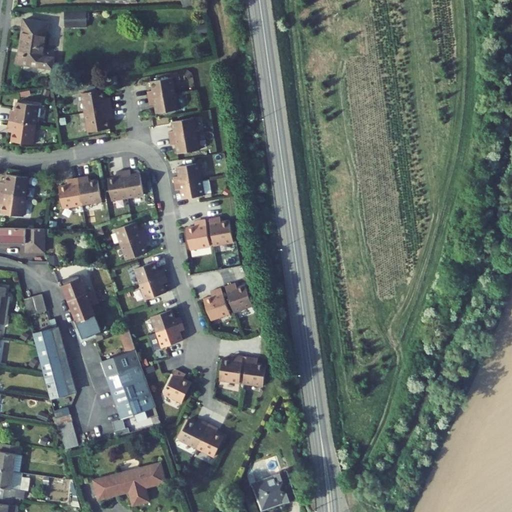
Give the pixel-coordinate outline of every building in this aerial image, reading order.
[(86,26),(86,11),(66,11),(66,27),(86,26)] [(43,57),(48,23),(25,20),(18,63),(53,68),(54,58),(43,57)] [(208,32),(206,24),(199,26),(201,33),(208,32)] [(176,94),(173,78),(151,81),(153,91),(148,91),(149,98),(176,94)] [(105,98),(103,89),(82,93),(85,113),(112,108),(111,101),(106,102),(105,98)] [(178,110),(176,94),(149,98),(150,105),(155,104),(157,113),(178,110)] [(36,125),(39,105),(17,102),(16,111),(15,115),(10,114),(9,121),(36,125)] [(109,120),(108,116),(113,115),(112,108),(85,113),(88,132),(110,129),(109,120)] [(196,134),(194,118),(172,122),(174,131),(168,132),(169,139),(196,134)] [(33,145),(36,125),(9,121),(8,128),(13,129),(13,133),(12,141),(33,145)] [(199,150),(196,134),(169,139),(171,145),(176,144),(177,154),(199,150)] [(202,179),(199,163),(177,167),(179,176),(173,177),(174,184),(202,179)] [(144,195),(140,173),(131,175),(130,169),(123,171),(128,198),(144,195)] [(128,198),(123,171),(117,172),(117,177),(108,179),(112,200),(128,198)] [(0,193),(26,197),(29,177),(7,174),(6,183),(5,187),(0,185),(0,193)] [(102,201),(98,180),(89,181),(86,182),(85,176),(78,178),(82,205),(102,201)] [(82,205),(78,178),(71,179),(72,184),(68,185),(59,186),(63,208),(82,205)] [(204,195),(202,179),(174,184),(176,190),(181,190),(182,199),(204,195)] [(23,216),(26,197),(0,193),(0,200),(3,201),(3,204),(1,213),(23,216)] [(233,242),(230,220),(221,222),(217,222),(216,217),(209,218),(214,245),(233,242)] [(210,246),(205,219),(198,220),(199,226),(196,226),(187,228),(191,249),(210,246)] [(121,245),(147,235),(144,229),(139,231),(136,222),(115,229),(121,245)] [(44,252),(45,232),(45,228),(0,227),(0,242),(26,243),(26,252),(44,252)] [(147,253),(144,244),(149,242),(147,235),(121,245),(126,260),(147,253)] [(166,275),(164,269),(159,271),(155,262),(135,269),(140,284),(166,275)] [(166,292),(163,284),(168,282),(166,275),(140,284),(145,300),(166,292)] [(84,286),(93,308),(104,304),(95,282),(84,286)] [(253,305),(245,285),(237,288),(233,289),(232,284),(225,286),(234,312),(253,305)] [(5,296),(6,288),(0,286),(0,313),(7,314),(10,296),(5,296)] [(230,313),(221,287),(214,290),(216,295),(212,296),(204,299),(211,320),(230,313)] [(34,332),(43,369),(61,364),(64,363),(54,327),(51,327),(43,294),(42,295),(25,299),(33,332),(34,332)] [(157,332),(183,323),(180,317),(175,318),(172,309),(151,317),(157,332)] [(183,340),(180,331),(185,330),(183,323),(157,332),(162,347),(183,340)] [(146,378),(142,368),(141,364),(135,348),(133,341),(129,330),(121,333),(127,350),(127,352),(102,361),(108,376),(113,390),(118,404),(123,419),(156,407),(151,392),(146,378)] [(240,383),(243,356),(236,355),(235,360),(232,359),(223,358),(220,380),(240,383)] [(263,386),(266,364),(257,363),(253,362),(254,357),(247,356),(243,383),(263,386)] [(38,361),(34,358),(29,365),(33,368),(38,361)] [(69,394),(61,364),(43,369),(51,398),(69,394)] [(182,402),(191,382),(183,378),(180,377),(182,372),(176,369),(164,394),(182,402)] [(57,423),(71,421),(70,408),(55,409),(57,423)] [(145,412),(135,414),(137,421),(147,418),(145,412)] [(197,448),(209,423),(202,420),(200,425),(197,423),(188,419),(179,439),(197,448)] [(124,420),(115,421),(115,433),(125,433),(124,420)] [(214,456),(224,437),(216,433),(213,431),(215,426),(209,423),(197,448),(214,456)] [(0,469),(20,472),(22,455),(19,455),(21,446),(2,444),(1,451),(0,451),(0,469)] [(166,482),(161,462),(94,480),(99,500),(130,491),(133,505),(150,501),(146,487),(166,482)] [(20,490),(22,473),(20,472),(0,469),(0,495),(13,497),(24,499),(25,491),(20,490)] [(281,474),(279,470),(255,479),(257,483),(281,474)] [(296,498),(287,472),(281,474),(257,483),(256,483),(263,504),(284,497),(285,501),(296,498)] [(17,511),(18,506),(12,505),(13,497),(0,495),(0,511),(17,511)] [(265,509),(285,501),(284,497),(263,504),(265,509)]
